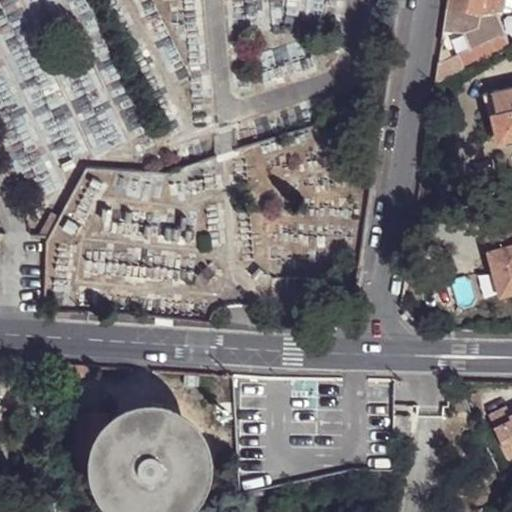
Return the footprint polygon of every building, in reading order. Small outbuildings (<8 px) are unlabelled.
[(447,1),(442,31),(464,30),(498,21),(496,14),(502,14),(505,0),(483,0),(482,8),(447,1)] [(511,0),(505,0),(502,14),(511,14),(511,9),(511,0)] [(498,21),(464,30),(467,52),(503,34),(498,21)] [(468,69),(509,49),(503,34),(467,52),(456,57),(463,71),(468,69)] [(434,85),(463,71),(456,57),(437,66),(434,85)] [(511,88),(493,92),(497,114),(491,115),(497,142),(511,139),(511,88)] [(511,229),(483,237),(487,252),(511,244),(511,229)] [(511,244),(487,252),(499,296),(511,292),(511,244)] [(81,365),(57,364),(56,374),(80,376),(81,365)] [(88,451),(88,461),(90,476),(97,491),(108,502),(120,511),(178,511),(183,510),(196,500),(205,488),(211,473),(213,457),(212,442),(207,430),(199,416),(187,405),(173,398),(158,394),(142,394),(127,398),(113,406),(103,415),(103,414),(75,412),(73,450),(88,451)] [(511,411),(511,412),(506,403),(489,412),(510,451),(511,449),(511,411)] [(54,511),(52,499),(20,505),(21,511),(54,511)]
